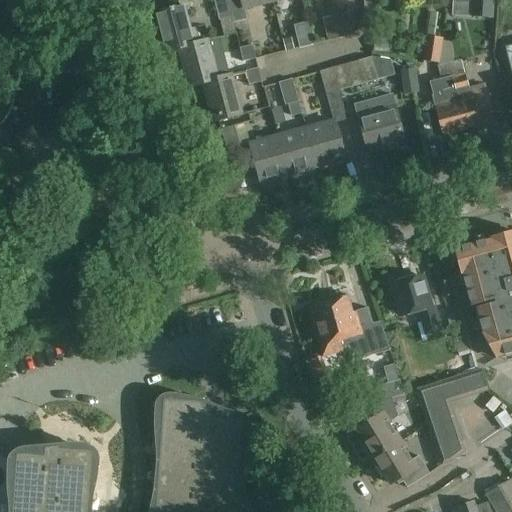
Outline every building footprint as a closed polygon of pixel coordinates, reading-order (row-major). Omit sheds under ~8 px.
[(168,0),(171,9),(156,13),(166,53),(181,49),(180,48),(194,45),(194,44),(208,41),(205,27),(190,30),(184,7),(189,6),(187,0),(168,0)] [(234,23),(228,0),(212,0),(222,37),(236,34),(234,23)] [(273,1),(272,0),(228,0),(234,23),(246,20),(243,9),(273,1)] [(494,0),(453,0),(454,1),(474,2),(473,16),(494,18),(494,0)] [(349,14),(323,20),(329,40),(354,34),(349,14)] [(13,22),(0,24),(0,41),(17,37),(13,22)] [(295,27),(300,48),(313,45),(308,23),(295,27)] [(422,61),(437,64),(441,40),(426,37),(422,61)] [(180,48),(181,49),(190,86),(204,83),(204,82),(218,79),(218,78),(208,41),(194,44),(194,45),(180,48)] [(238,47),(242,62),(255,59),(251,44),(238,47)] [(370,58),(357,61),(363,83),(376,79),(370,58)] [(346,64),(352,86),(363,83),(357,61),(346,64)] [(439,66),(442,79),(442,80),(454,77),(465,75),(461,61),(439,66)] [(339,90),(352,86),(346,64),(333,67),(339,90)] [(327,93),(339,90),(333,67),(321,70),(327,93)] [(260,82),(257,68),(245,71),(248,85),(260,82)] [(416,92),(413,69),(401,71),(404,94),(416,92)] [(204,82),(204,83),(214,121),(240,115),(230,75),(218,78),(218,79),(204,82)] [(458,105),(464,130),(495,122),(485,85),(468,89),(465,75),(454,77),(460,104),(458,105)] [(454,77),(442,80),(442,79),(431,81),(437,105),(436,105),(443,135),(464,130),(458,105),(460,104),(454,77)] [(291,79),(278,82),(284,103),(297,100),(291,79)] [(20,84),(0,87),(0,120),(6,112),(10,102),(11,91),(10,87),(20,85),(20,84)] [(403,142),(390,95),(355,105),(368,152),(403,142)] [(299,103),(289,106),(292,118),(302,115),(299,103)] [(344,159),(334,121),(305,128),(315,166),(344,159)] [(232,126),(221,129),(227,151),(238,148),(232,126)] [(305,128),(278,136),(288,174),(315,166),(305,128)] [(260,181),(288,174),(278,136),(244,144),(245,147),(241,153),(243,160),(254,157),(260,181)] [(497,358),(511,354),(511,233),(455,249),(471,306),(484,303),(485,308),(477,310),(483,334),(497,358)] [(402,315),(419,310),(426,334),(441,329),(434,305),(431,306),(422,274),(406,279),(406,276),(396,279),(397,282),(392,283),(402,315)] [(448,277),(438,280),(443,296),(453,293),(448,277)] [(347,297),(332,302),(336,319),(340,318),(347,347),(351,361),(387,350),(381,327),(360,333),(355,312),(352,313),(347,297)] [(341,349),(347,347),(340,318),(336,319),(332,302),(310,308),(322,357),(341,351),(341,349)] [(446,314),(452,335),(464,331),(458,310),(446,314)] [(479,371),(467,375),(474,397),(486,393),(479,371)] [(467,375),(454,379),(461,401),(474,397),(467,375)] [(461,401),(454,379),(417,391),(424,413),(449,405),(461,401)] [(402,393),(404,393),(400,380),(365,392),(370,405),(392,398),(402,394),(402,393)] [(394,404),(392,398),(370,405),(374,419),(358,430),(363,439),(361,440),(372,458),(397,442),(385,424),(398,418),(394,404)] [(243,511),(245,494),(239,494),(244,418),(203,416),(204,402),(163,399),(154,511),(88,511),(93,452),(44,449),(43,463),(16,461),(11,511),(243,511)] [(452,415),(449,405),(424,413),(428,423),(452,415)] [(428,423),(431,433),(456,425),(452,415),(428,423)] [(419,418),(404,423),(408,435),(423,430),(419,418)] [(431,433),(434,443),(459,435),(456,425),(431,433)] [(434,443),(438,454),(462,446),(459,435),(434,443)] [(384,476),(386,475),(391,484),(401,478),(407,487),(429,473),(419,457),(410,463),(397,442),(372,458),(384,476)] [(495,511),(511,511),(511,483),(510,480),(502,485),(486,495),(495,511)] [(491,511),(488,502),(476,507),(473,501),(453,509),(453,511),(491,511)]
